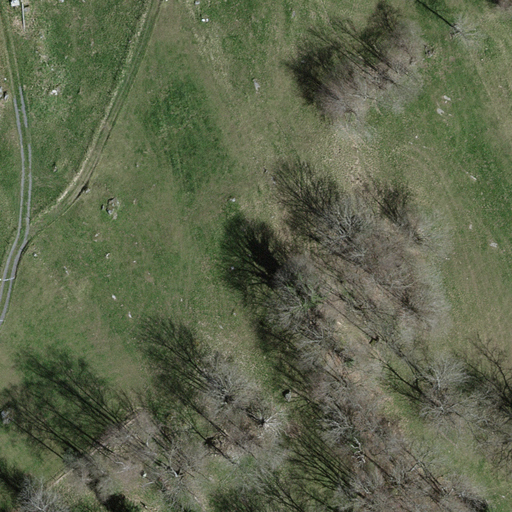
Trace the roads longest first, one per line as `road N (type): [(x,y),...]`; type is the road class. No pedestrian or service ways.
road 1 (track): [(154,0),(84,177),(18,245),(0,310)]
road 2 (track): [(0,5),(26,146),(26,235)]
